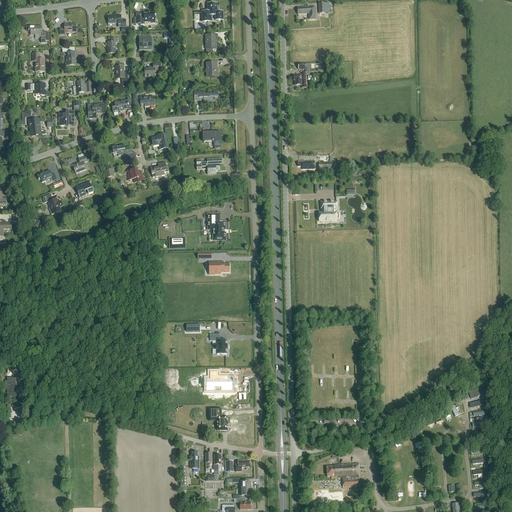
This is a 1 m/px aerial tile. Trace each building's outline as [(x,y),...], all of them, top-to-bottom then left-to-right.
[(217,4),(212,4),(211,3),(209,3),(209,4),(208,4),(208,8),(209,8),(209,12),(202,12),(202,22),(212,22),(211,16),(216,15),(216,21),(223,20),(223,12),(217,12),(217,4)] [(319,14),(329,14),(328,3),(318,4),(319,14)] [(297,9),(298,15),(309,14),(309,20),(315,19),(315,7),(297,9)] [(140,17),(136,17),(133,18),(133,24),(140,24),(140,25),(145,25),(145,22),(151,22),(151,23),(155,23),(155,19),(156,19),(156,11),(148,11),(148,14),(140,14),(140,17)] [(126,27),(126,20),(121,20),(121,16),(108,16),(108,24),(118,23),(118,27),(126,27)] [(67,33),(76,32),(76,24),(64,25),(64,29),(60,29),(60,35),(67,35),(67,33)] [(41,27),(30,27),(26,27),(26,31),(28,33),(30,33),(30,35),(40,35),(40,36),(41,36),(41,43),(45,43),(45,31),(42,32),(42,31),(41,31),(41,27)] [(170,39),(169,45),(175,45),(175,33),(165,33),(165,38),(170,39)] [(206,35),(206,50),(207,53),(213,53),(212,49),(217,49),(217,40),(218,40),(218,35),(206,35)] [(139,51),(152,50),(151,37),(139,37),(139,51)] [(116,43),(118,42),(118,39),(111,39),(111,42),(107,43),(108,54),(116,54),(116,43)] [(75,59),(77,59),(76,52),(67,53),(68,57),(66,57),(66,66),(75,66),(75,59)] [(36,73),(44,72),(44,59),(40,59),(40,54),(32,54),(33,62),(35,62),(36,73)] [(207,78),(219,77),(219,72),(217,72),(217,63),(207,63),(207,78)] [(145,69),(145,77),(155,77),(155,70),(161,70),(161,64),(153,64),(153,69),(145,69)] [(305,73),(314,73),(314,70),(311,70),(311,68),(311,64),(305,64),(298,64),(298,70),(305,70),(305,73)] [(121,78),(122,87),(128,87),(128,83),(126,84),(126,82),(128,82),(128,75),(124,75),(124,68),(116,68),(116,78),(121,78)] [(306,86),(305,77),(306,77),(306,74),(304,74),(304,77),(302,77),(302,76),(294,76),(294,81),(295,81),(295,86),(302,86),(302,89),(307,89),(307,86),(306,86)] [(91,89),(92,89),(91,83),(86,83),(86,86),(83,86),(83,82),(75,82),(75,87),(76,87),(76,94),(83,93),(92,92),(91,89)] [(40,96),(46,96),(46,93),(44,90),(45,89),(45,85),(34,85),(34,91),(35,91),(35,95),(40,95),(40,96)] [(215,98),(218,98),(218,92),(213,92),(213,94),(204,94),(204,92),(194,92),(194,101),(204,101),(204,103),(215,103),(215,98)] [(141,107),(156,105),(155,97),(147,98),(146,96),(140,97),(141,107)] [(129,111),(133,111),(132,102),(128,103),(128,100),(114,102),(115,108),(113,108),(114,114),(114,113),(128,110),(129,111)] [(96,114),(101,114),(101,105),(88,105),(88,119),(97,119),(96,114)] [(31,112),(25,112),(25,113),(22,114),(22,126),(25,125),(25,118),(31,118),(31,112)] [(60,119),(60,127),(75,126),(74,112),(66,112),(66,114),(59,114),(59,119),(60,119)] [(30,137),(45,135),(45,131),(41,131),(39,119),(28,121),(30,137)] [(220,141),(221,141),(220,133),(203,133),(203,141),(212,141),(212,142),(214,142),(215,149),(220,148),(220,141)] [(161,150),(169,149),(166,134),(158,136),(158,137),(152,139),(154,147),(160,145),(161,150)] [(117,146),(112,147),(113,150),(111,150),(112,154),(113,154),(118,153),(118,156),(133,154),(132,150),(126,151),(125,146),(117,147),(117,146)] [(84,163),(88,162),(86,157),(79,160),(80,163),(73,166),(76,174),(87,170),(84,163)] [(220,165),(222,165),(222,159),(207,160),(207,163),(201,163),(201,160),(197,161),(197,171),(207,170),(208,175),(216,174),(216,171),(220,171),(220,165)] [(305,162),(298,162),(298,167),(302,167),(302,170),(314,170),(314,161),(305,161),(305,162)] [(168,173),(165,163),(158,164),(159,168),(156,168),(156,167),(151,168),(152,175),(153,178),(165,175),(165,174),(168,173)] [(105,179),(114,177),(113,169),(104,171),(105,179)] [(138,173),(138,170),(128,171),(130,180),(134,179),(135,183),(143,181),(141,172),(138,173)] [(54,181),(57,180),(55,174),(52,175),(51,175),(49,171),(39,175),(42,183),(51,179),(51,181),(53,180),(54,181)] [(94,192),(94,191),(93,187),(92,187),(90,183),(76,188),(81,198),(87,196),(86,194),(88,193),(88,194),(94,192)] [(43,197),(43,199),(44,204),(47,203),(47,202),(50,208),(49,209),(51,215),(52,215),(61,211),(60,208),(63,207),(61,201),(58,202),(57,199),(53,200),(51,197),(50,194),(43,197)] [(77,212),(83,210),(80,202),(74,205),(77,212)] [(336,209),(336,202),(320,202),(321,209),(322,209),(322,213),(319,213),(319,222),(331,221),(332,222),(335,222),(335,221),(336,221),(336,212),(335,212),(335,209),(336,209)] [(219,214),(207,215),(208,230),(213,230),(213,241),(225,241),(225,234),(223,234),(223,230),(225,230),(225,223),(219,223),(219,214)] [(0,223),(0,237),(3,237),(3,230),(11,230),(11,223),(0,223)] [(185,238),(170,239),(170,249),(185,248),(185,238)] [(209,275),(220,275),(220,273),(229,273),(229,264),(224,265),(224,263),(209,263),(213,263),(213,269),(209,269),(209,270),(210,270),(210,275),(209,275)] [(238,331),(241,330),(241,321),(227,322),(227,333),(238,332),(238,331)] [(226,345),(226,340),(220,341),(220,335),(210,335),(210,341),(217,341),(217,346),(216,346),(216,350),(217,350),(217,355),(226,354),(226,349),(227,349),(227,345),(226,345)] [(218,370),(211,370),(211,377),(207,377),(207,389),(215,389),(215,386),(222,386),(222,389),(233,388),(233,377),(229,377),(229,375),(229,382),(222,382),(222,377),(215,377),(215,375),(218,375),(218,370)] [(7,378),(7,398),(13,398),(13,400),(11,401),(12,407),(14,407),(15,410),(20,408),(24,407),(23,404),(22,404),(20,399),(17,400),(17,378),(7,378)] [(221,409),(209,410),(209,421),(217,421),(217,431),(227,431),(227,418),(221,418),(221,416),(221,409)] [(197,457),(197,453),(191,453),(191,458),(190,458),(190,461),(190,469),(199,469),(199,457),(197,457)] [(238,461),(238,463),(236,463),(236,472),(242,472),(241,468),(249,468),(249,461),(238,461)] [(343,488),(359,487),(359,486),(358,465),(358,464),(340,465),(333,466),(333,467),(327,467),(327,477),(331,477),(331,479),(342,479),(342,487),(343,487),(343,488)] [(235,500),(237,499),(240,499),(245,499),(245,496),(250,496),(250,495),(251,495),(251,489),(239,489),(239,490),(241,489),(241,496),(233,496),(233,500),(235,500)] [(245,502),(245,499),(240,499),(237,499),(237,504),(237,503),(240,503),(240,510),(250,510),(250,505),(251,505),(251,503),(250,503),(250,502),(245,502)]
